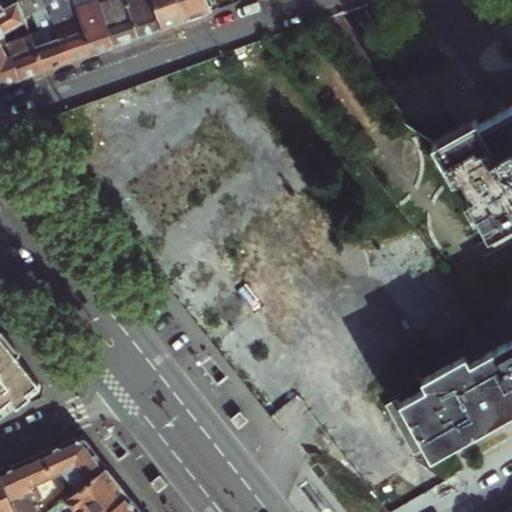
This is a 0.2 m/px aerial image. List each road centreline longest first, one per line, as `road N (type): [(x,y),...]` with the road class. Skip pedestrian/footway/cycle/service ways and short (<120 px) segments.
road 1 (residential): [(309,0),(0,110)]
road 2 (secondary): [(154,370),(0,176)]
road 3 (secondary): [(0,234),(125,391)]
road 4 (secondary): [(266,511),(154,370)]
road 5 (secondary): [(125,391),(218,511)]
road 6 (residential): [(0,451),(125,391)]
